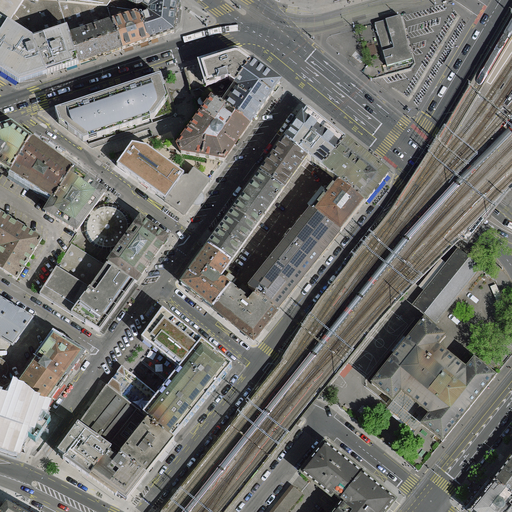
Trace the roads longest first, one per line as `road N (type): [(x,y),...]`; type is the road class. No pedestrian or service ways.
road 1 (residential): [(414,153),(399,184),(259,365)]
road 2 (secondary): [(265,27),(15,106)]
road 3 (residential): [(15,106),(193,240)]
road 4 (residential): [(312,71),(193,240)]
road 5 (residential): [(143,511),(259,365)]
road 6 (tertiary): [(505,0),(414,153)]
road 7 (residential): [(107,354),(12,476)]
road 8 (residential): [(430,503),(322,418)]
road 9 (secondary): [(511,398),(430,503)]
road 10 (secondary): [(312,71),(414,153)]
road 11 (residential): [(259,365),(159,285)]
